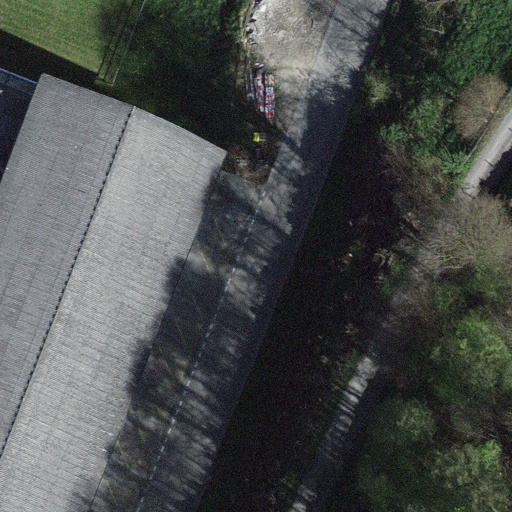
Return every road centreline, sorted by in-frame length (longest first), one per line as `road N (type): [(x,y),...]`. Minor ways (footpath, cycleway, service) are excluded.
road 1 (residential): [(359,0),(165,511)]
road 2 (track): [(511,126),(372,366),(303,511)]
